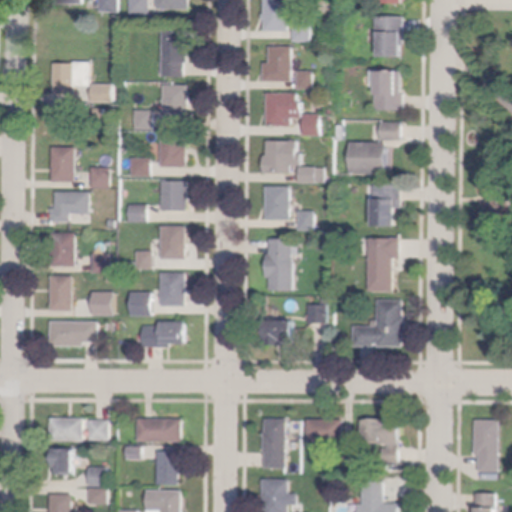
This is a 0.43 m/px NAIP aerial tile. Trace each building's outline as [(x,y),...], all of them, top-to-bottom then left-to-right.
[(104,0),(124,0),(124,12),(104,12),(104,0)] [(154,0),(154,15),(134,14),(134,0),(154,0)] [(193,0),(193,10),(162,9),(162,0),(193,0)] [(293,0),(293,32),(268,32),(268,20),(267,20),(267,14),(268,14),(268,0),(293,0)] [(378,17),(407,17),(407,45),(405,45),(405,57),(382,57),(382,39),(378,39),(378,17)] [(298,26),(315,26),(315,41),(298,41),(298,26)] [(190,28),(190,46),(192,46),(192,63),(190,63),(190,76),(167,76),(168,28),(190,28)] [(274,47),(297,47),(297,81),(268,81),(268,63),(274,63),(274,47)] [(79,62),(96,62),(96,86),(81,86),(81,93),(59,92),(59,64),(79,64),(79,62)] [(302,72),(318,71),(318,89),(302,89),(302,72)] [(405,71),(404,94),(407,94),(407,111),(378,110),(379,71),(405,71)] [(118,84),(118,102),(97,102),(97,84),(118,84)] [(169,85),(193,85),(193,120),(168,120),(169,85)] [(299,94),(299,102),(303,102),(303,118),(295,118),(295,127),(270,127),(271,94),(299,94)] [(109,109),(108,118),(98,117),(98,109),(109,109)] [(140,111),(158,111),(158,130),(140,129),(140,111)] [(305,115),(322,116),(322,132),(305,132),(305,115)] [(385,122),(406,123),(405,141),(384,140),(385,122)] [(166,134),(190,134),(190,147),(192,147),(192,167),(166,167),(166,134)] [(295,140),(303,140),(302,153),(307,153),(306,165),(296,165),(296,173),(273,173),(269,173),(269,156),(272,156),(272,141),(295,141),(295,140)] [(355,143),(392,143),(391,174),(355,173),(355,143)] [(81,148),(81,182),(58,182),(58,148),(81,148)] [(137,158),(157,158),(157,176),(137,176),(137,158)] [(330,168),(329,182),(321,182),(321,184),(304,183),(304,167),(330,168)] [(116,168),(116,189),(97,189),(97,168),(116,168)] [(168,181),(193,181),(193,211),(168,211),(168,181)] [(407,186),(406,208),(401,208),(400,227),(377,226),(378,185),(407,186)] [(271,187),(296,187),(296,220),(271,220),(271,187)] [(62,192),(97,192),(96,214),(76,214),(76,222),(57,222),(57,209),(62,209),(62,192)] [(153,205),(154,223),(135,223),(135,205),(153,205)] [(304,212),(320,211),(320,230),(304,231),(304,212)] [(167,226),(192,227),(192,259),(167,259),(167,226)] [(58,234),(82,234),(82,267),(57,267),(58,234)] [(406,238),(405,258),(399,258),(398,291),(374,291),(374,238),(406,238)] [(275,239),(298,240),(297,263),(299,263),(299,291),(275,290),(275,277),(271,277),(272,256),(275,256),(275,239)] [(142,252),(159,252),(159,269),(143,269),(142,252)] [(116,254),(116,273),(98,273),(99,254),(116,254)] [(192,273),(192,306),(167,306),(167,272),(192,273)] [(79,276),(79,311),(56,311),(57,276),(79,276)] [(158,298),(158,315),(142,315),(142,298),(158,298)] [(382,300),(407,301),(407,316),(409,316),(409,334),(407,334),(407,347),(382,346),(382,344),(379,344),(379,346),(358,346),(359,326),(376,326),(376,320),(382,320),(382,300)] [(103,304),(103,316),(85,316),(86,304),(103,304)] [(332,305),(332,324),(313,323),(313,305),(332,305)] [(106,306),(114,306),(114,314),(106,313),(106,306)] [(104,322),(104,343),(89,342),(89,347),(56,346),(56,321),(104,322)] [(270,321),(299,321),(299,343),(289,343),(289,345),(270,345),(270,321)] [(191,322),(191,344),(176,344),(176,347),(148,347),(148,327),(166,327),(166,322),(191,322)] [(89,418),(89,440),(55,440),(55,418),(89,418)] [(143,418),(189,419),(188,443),(143,442),(143,418)] [(312,419),(346,420),(346,441),(312,441),(312,419)] [(403,420),(401,464),(387,463),(387,448),(392,448),(392,444),(382,444),(382,441),(366,440),(367,419),(403,420)] [(95,420),(114,420),(114,440),(95,440),(95,420)] [(270,420),(291,420),(291,468),(270,468),(270,451),(268,451),(269,433),(270,433),(270,420)] [(479,420),(504,421),(503,472),(483,472),(483,455),(479,455),(479,420)] [(357,443),(357,461),(344,461),(344,443),(357,443)] [(148,447),(148,459),(132,459),(132,447),(148,447)] [(57,448),(80,449),(80,457),(80,475),(59,474),(59,468),(56,468),(57,448)] [(186,452),(186,474),(184,474),(184,484),(163,484),(163,451),(186,452)] [(114,468),(113,487),(95,486),(95,467),(114,468)] [(294,480),(294,494),(302,494),(302,505),(293,505),(293,511),(269,511),(269,504),(267,504),(267,480),(294,480)] [(388,482),(389,504),(403,504),(403,511),(362,511),(362,504),(367,504),(366,482),(388,482)] [(113,489),(113,505),(94,504),(94,488),(113,489)] [(152,511),(152,491),(187,491),(187,511),(152,511)] [(480,511),(480,493),(500,493),(500,511),(480,511)] [(77,495),(77,511),(55,511),(55,495),(77,495)]
